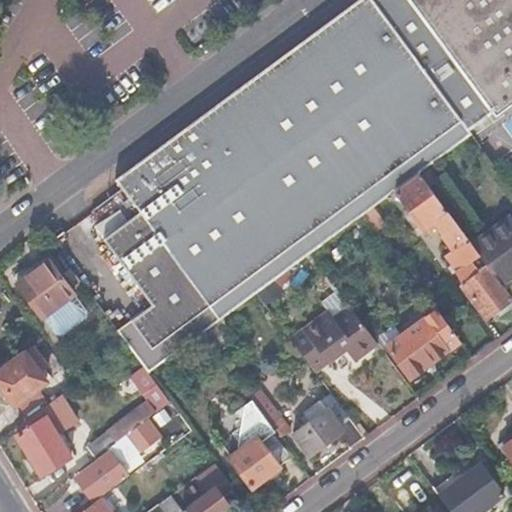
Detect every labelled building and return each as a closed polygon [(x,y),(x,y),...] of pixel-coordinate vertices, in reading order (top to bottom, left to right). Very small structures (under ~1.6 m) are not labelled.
[(355,0),(116,177),(118,179),(141,210),(104,236),(153,302),(118,328),(149,370),(221,317),(223,319),(256,294),(275,280),(309,255),(363,214),(388,195),(417,174),(467,136),(471,134),(474,131),(470,126),(494,108),(498,114),(511,103),(511,1),(511,0),(355,0)] [(451,248),(442,254),(461,280),(458,282),(486,319),(511,300),(500,285),(470,245),(417,174),(388,195),(392,200),(397,197),(421,229),(434,220),(443,231),(440,233),(451,248)] [(511,223),(507,217),(470,245),(500,285),(511,276),(511,269),(511,268),(511,223)] [(47,261),(16,284),(51,333),(59,337),(85,319),(85,312),(47,261)] [(425,274),(416,281),(423,290),(432,284),(425,274)] [(275,280),(256,294),(265,306),(285,292),(275,280)] [(336,291),(321,302),(327,310),(333,318),(348,307),(336,291)] [(435,310),(429,302),(403,321),(409,330),(435,310)] [(333,318),(327,310),(289,339),(313,371),(345,347),(353,358),(375,343),(348,307),(333,318)] [(435,310),(409,330),(385,347),(410,380),(459,343),(435,310)] [(22,353),(0,370),(0,387),(14,405),(38,388),(44,383),(22,353)] [(144,368),(130,378),(147,401),(156,413),(170,403),(149,374),(144,368)] [(262,390),(253,397),(282,435),(309,415),(303,408),(285,422),(269,400),(291,384),(278,368),(258,383),(262,390)] [(316,380),(302,391),(313,406),(320,401),(328,396),(316,380)] [(48,401),(38,388),(14,405),(24,419),(48,401)] [(320,401),(327,411),(344,436),(355,428),(330,394),(328,396),(320,401)] [(58,397),(13,431),(39,476),(70,457),(56,435),(75,422),(58,397)] [(248,415),(241,446),(228,456),(253,488),(281,467),(280,466),(292,456),(250,400),(242,406),(248,415)] [(156,413),(147,401),(107,431),(116,443),(145,422),(156,413)] [(327,411),(293,437),(311,460),(344,436),(327,411)] [(108,449),(111,452),(85,472),(88,476),(78,483),(88,497),(98,489),(102,494),(127,475),(121,466),(158,440),(145,422),(116,443),(108,449)] [(107,431),(86,447),(95,459),(108,449),(116,443),(107,431)] [(511,440),(502,447),(511,460),(511,440)] [(196,475),(208,491),(184,510),(171,494),(158,504),(164,511),(219,511),(228,506),(221,497),(233,487),(214,462),(196,475)] [(480,464),(438,495),(451,511),(480,511),(503,495),(480,464)] [(107,511),(99,502),(84,511),(107,511)]
